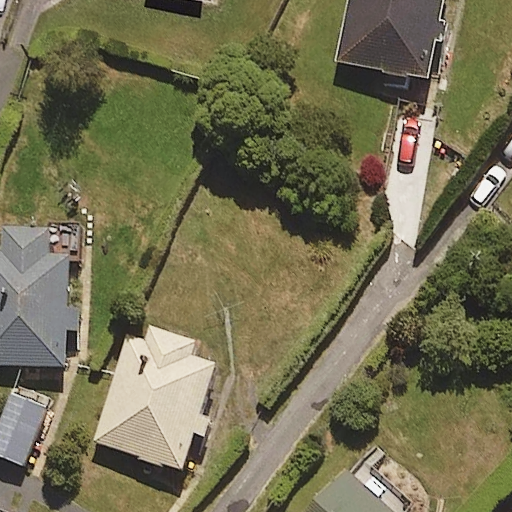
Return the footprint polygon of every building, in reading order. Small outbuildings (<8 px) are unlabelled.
[(446,0),(351,0),(338,57),(383,68),(380,81),(403,87),(407,71),(428,76),(446,0)] [(1,249),(0,248),(0,365),(65,367),(66,328),(80,329),(81,306),(68,305),(69,254),(47,253),(48,226),(2,224),(1,249)] [(194,352),(198,336),(146,321),(142,336),(129,332),(96,442),(184,468),(217,359),(194,352)] [(50,405),(14,391),(0,425),(0,454),(25,465),(50,405)] [(398,511),(407,503),(356,451),(294,511),(398,511)]
